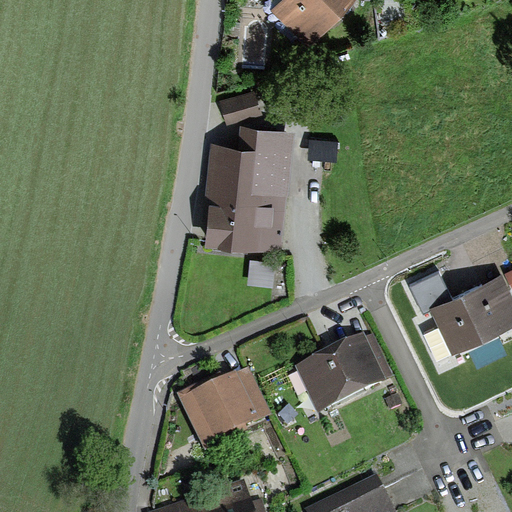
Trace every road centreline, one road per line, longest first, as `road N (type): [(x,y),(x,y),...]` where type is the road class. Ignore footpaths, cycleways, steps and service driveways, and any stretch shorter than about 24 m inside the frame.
road 1 (residential): [(511,212),(368,283),(154,358)]
road 2 (residential): [(154,358),(212,0)]
road 3 (residential): [(129,511),(154,358)]
